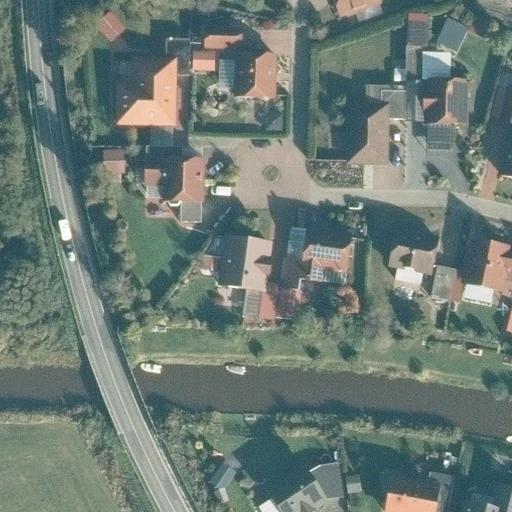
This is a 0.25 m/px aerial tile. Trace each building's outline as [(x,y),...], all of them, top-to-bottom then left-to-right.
[(375,0),(329,0),(336,21),(378,9),(375,0)] [(115,43),(130,28),(113,11),(98,26),(115,43)] [(218,71),(217,50),(247,48),(245,26),(208,29),(209,51),(195,52),(196,72),(218,71)] [(275,58),(237,58),(236,99),(274,99),(275,58)] [(175,62),(132,61),(132,85),(115,84),(114,126),(173,128),(175,62)] [(468,84),(427,82),(425,128),(467,130),(468,84)] [(493,122),(511,125),(511,86),(501,84),(493,122)] [(387,108),(346,108),(345,166),(387,167),(387,108)] [(511,134),(509,134),(500,180),(511,182),(511,134)] [(106,150),(108,175),(129,174),(127,148),(106,150)] [(203,161),(143,160),(143,186),(167,187),(166,204),(202,205),(203,161)] [(351,238),(307,232),(301,270),(345,276),(351,238)] [(439,242),(395,233),(388,270),(432,279),(439,242)] [(272,245),(223,239),(216,291),(265,297),(272,245)] [(511,252),(469,245),(461,288),(502,296),(504,285),(511,286),(511,252)] [(226,463),(212,482),(225,492),(240,473),(226,463)] [(302,463),(257,491),(270,511),(320,511),(330,506),(302,463)] [(338,466),(318,469),(329,502),(343,500),(338,466)] [(435,511),(440,487),(383,475),(375,511),(435,511)] [(492,507),(457,498),(453,511),(511,511),(511,488),(498,485),(492,507)]
